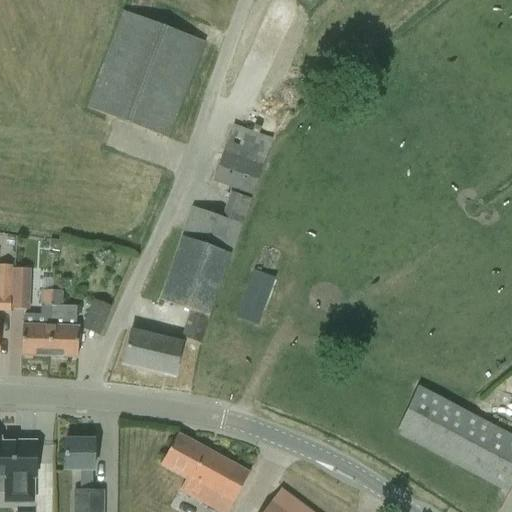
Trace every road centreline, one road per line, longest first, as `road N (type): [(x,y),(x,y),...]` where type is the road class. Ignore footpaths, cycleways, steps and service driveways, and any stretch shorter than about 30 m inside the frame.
road 1 (unclassified): [(80,396),(179,183),(246,0)]
road 2 (tertiary): [(413,511),(313,452),(221,419),(80,396)]
